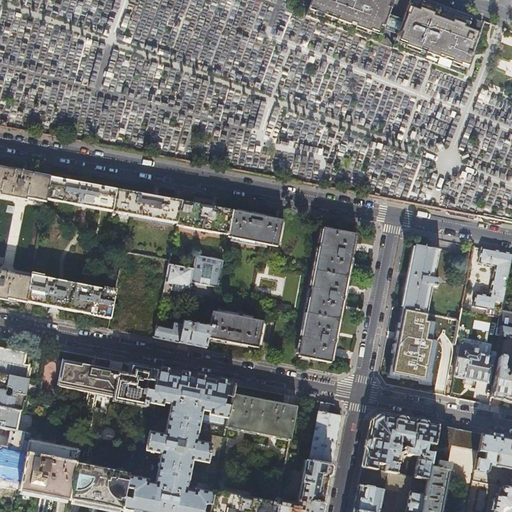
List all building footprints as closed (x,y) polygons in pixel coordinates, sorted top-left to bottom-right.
[(62,9),(61,0),(37,0),(37,10),(62,9)] [(311,0),(305,18),(367,41),(372,26),(375,19),(376,17),(382,0),(311,0)] [(386,31),(381,46),(441,68),(456,29),(454,28),(440,23),(445,9),(446,7),(427,0),(397,0),(390,22),(386,31)] [(459,14),(445,9),(440,23),(454,28),(459,14)] [(375,19),(372,26),(386,31),(390,22),(376,17),(375,19)] [(4,169),(0,168),(0,193),(37,201),(46,203),(47,200),(51,178),(38,175),(22,172),(22,171),(15,170),(15,171),(4,169)] [(63,180),(51,178),(47,200),(112,212),(116,190),(90,185),(63,180)] [(128,192),(116,190),(112,212),(158,221),(177,224),(181,202),(172,200),(135,193),(128,192)] [(181,202),(177,224),(177,226),(228,236),(233,211),(222,209),(211,207),(198,205),(181,202)] [(262,217),(233,211),(228,236),(227,238),(277,247),(282,221),(262,217)] [(356,235),(323,229),(298,356),(330,363),(333,348),(342,302),(351,260),(356,235)] [(409,278),(403,309),(428,314),(433,286),(438,287),(440,279),(434,278),(440,249),(429,247),(415,245),(409,278)] [(511,253),(482,248),(479,263),(495,266),(489,296),(476,293),(474,306),(491,310),(490,315),(499,317),(501,310),(508,272),(511,253)] [(197,256),(194,270),(220,275),(223,261),(197,256)] [(194,270),(169,265),(168,269),(168,270),(163,297),(169,298),(172,285),(190,288),(191,283),(194,270)] [(262,279),(268,279),(269,268),(257,268),(256,285),(262,285),(262,279)] [(220,275),(194,270),(191,283),(218,288),(220,275)] [(0,272),(0,297),(3,298),(26,303),(31,278),(7,274),(8,272),(0,271),(0,272)] [(31,278),(26,303),(52,308),(96,317),(110,319),(116,292),(32,276),(31,278)] [(499,317),(496,335),(503,336),(511,337),(511,312),(501,310),(499,317)] [(210,327),(208,339),(234,344),(258,349),(263,322),(213,312),(210,327)] [(158,321),(155,339),(179,344),(183,326),(174,324),(173,329),(161,327),(161,322),(158,321)] [(183,326),(179,344),(206,349),(208,339),(210,327),(184,321),(183,326)] [(460,343),(460,345),(461,345),(460,350),(458,358),(455,374),(455,376),(471,380),(487,383),(492,356),(482,354),(481,352),(480,350),(479,350),(474,348),(474,346),(460,343)] [(0,373),(29,379),(34,354),(20,351),(0,347),(0,373)] [(511,371),(510,371),(508,371),(503,366),(504,364),(505,359),(504,358),(504,357),(503,357),(503,356),(500,355),(492,398),(507,401),(511,401),(511,371)] [(151,368),(131,364),(129,374),(92,367),(63,361),(59,385),(90,392),(86,414),(78,451),(69,500),(97,505),(123,510),(128,482),(129,477),(130,471),(90,462),(91,460),(88,458),(91,442),(90,439),(96,410),(127,416),(128,412),(142,415),(144,403),(151,368)] [(193,377),(151,368),(144,403),(162,407),(163,403),(171,405),(165,436),(150,433),(146,451),(161,454),(155,486),(147,484),(147,480),(129,477),(128,482),(123,510),(122,511),(128,511),(209,511),(213,493),(195,490),(194,494),(186,492),(190,470),(216,475),(224,438),(197,433),(202,411),(210,412),(209,416),(227,419),(232,395),(234,385),(193,377)] [(29,379),(0,373),(0,390),(26,396),(29,379)] [(25,402),(26,396),(0,390),(0,407),(20,412),(22,412),(24,402),(25,402)] [(265,401),(232,395),(227,419),(226,428),(289,441),(296,407),(265,401)] [(328,404),(321,402),(309,461),(306,461),(298,501),(295,504),(278,500),(275,511),(321,511),(341,415),(334,405),(328,404)] [(20,412),(0,407),(0,428),(17,432),(20,412)] [(433,446),(437,425),(381,414),(371,421),(361,467),(375,470),(376,464),(384,466),(383,472),(389,473),(396,474),(398,464),(395,463),(396,456),(399,439),(402,439),(403,440),(403,441),(404,442),(405,442),(406,443),(407,443),(406,449),(404,448),(403,452),(405,455),(418,457),(413,478),(426,480),(429,468),(431,457),(432,454),(426,453),(427,445),(433,446)] [(481,434),(437,425),(433,446),(432,454),(431,457),(436,458),(434,469),(429,468),(426,480),(420,511),(439,511),(449,465),(447,464),(450,446),(478,452),(481,434)] [(31,435),(17,432),(13,452),(0,449),(0,478),(22,483),(29,442),(31,435)] [(511,440),(481,434),(478,452),(485,453),(483,460),(476,459),(474,471),(485,473),(487,471),(489,466),(509,470),(511,468),(511,480),(510,481),(508,488),(511,488),(511,440)] [(78,451),(29,442),(22,483),(20,491),(46,495),(69,500),(78,451)] [(283,472),(286,457),(278,455),(275,470),(283,472)] [(375,470),(361,467),(352,511),(420,511),(426,480),(413,478),(412,478),(404,511),(378,511),(382,491),(385,492),(389,473),(383,472),(375,470)] [(511,511),(511,488),(508,488),(502,487),(501,494),(496,493),(495,494),(494,499),(492,499),(490,510),(492,510),(491,511),(511,511)] [(213,493),(209,511),(275,511),(278,500),(278,499),(275,498),(274,502),(213,490),(213,493)]
